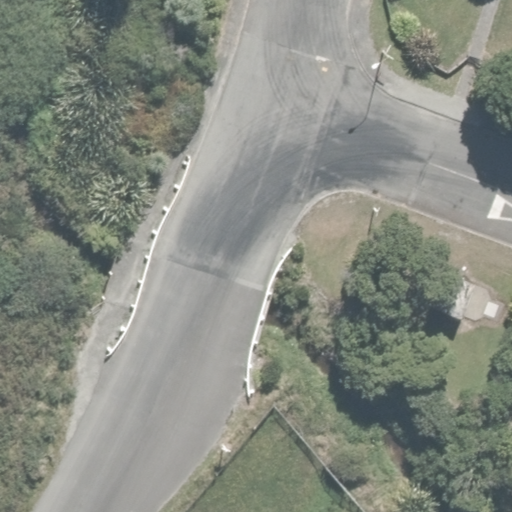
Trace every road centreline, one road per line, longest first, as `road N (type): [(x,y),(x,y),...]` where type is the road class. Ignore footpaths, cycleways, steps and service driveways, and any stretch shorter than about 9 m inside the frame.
road 1 (residential): [(263,100),(190,338),(141,436),(88,511)]
road 2 (residential): [(511,194),(263,100)]
